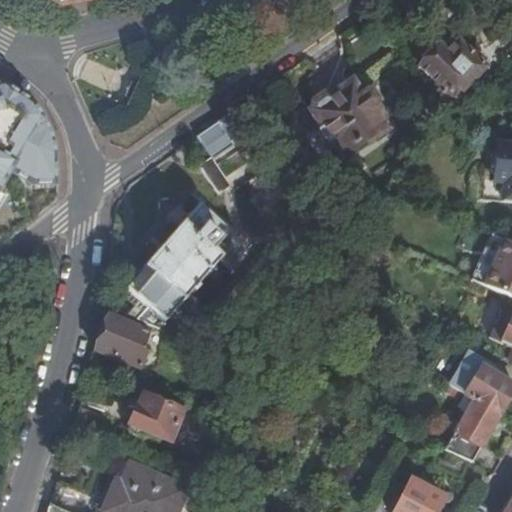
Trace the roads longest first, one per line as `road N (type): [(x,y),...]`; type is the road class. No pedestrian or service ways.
road 1 (residential): [(88,199),(352,0)]
road 2 (residential): [(14,511),(74,323),(88,199)]
road 3 (residential): [(205,0),(30,57)]
road 4 (residential): [(88,199),(78,137),(30,57)]
